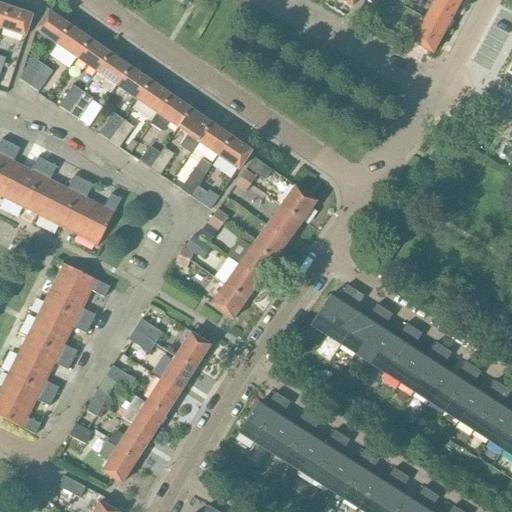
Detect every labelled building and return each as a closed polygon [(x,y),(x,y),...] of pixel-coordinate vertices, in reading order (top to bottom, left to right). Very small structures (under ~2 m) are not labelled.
[(446,30),(459,7),(446,0),(433,0),(424,18),(446,30)] [(8,8),(1,29),(25,37),(31,16),(8,8)] [(48,12),(36,31),(56,45),(57,45),(69,27),(69,26),(48,12)] [(433,55),(446,30),(424,18),(411,43),(433,55)] [(69,27),(57,45),(77,59),(89,41),(88,40),(69,27)] [(89,41),(77,59),(96,72),(108,54),(89,41)] [(108,54),(96,72),(98,74),(116,86),(129,68),(108,54)] [(28,85),(42,65),(32,58),(18,79),(28,85)] [(42,65),(28,85),(38,93),(52,72),(42,65)] [(129,68),(116,86),(136,100),(139,96),(149,82),(129,68)] [(139,96),(136,100),(137,101),(157,114),(166,101),(169,96),(149,82),(139,96)] [(72,86),(58,107),(60,108),(68,113),(69,114),(83,93),(82,92),(72,86)] [(83,93),(69,114),(78,120),(92,101),(93,100),(83,93)] [(151,124),(150,124),(151,125),(162,133),(164,132),(170,124),(177,128),(185,117),(189,110),(169,96),(166,101),(157,114),(151,124)] [(185,117),(177,128),(187,135),(179,147),(189,154),(190,154),(198,143),(210,124),(189,110),(185,117)] [(113,114),(99,134),(108,141),(110,142),(124,121),(122,120),(113,114)] [(124,121),(110,142),(119,148),(133,128),(124,121)] [(210,124),(198,143),(217,156),(230,138),(210,124)] [(230,138),(217,156),(238,170),(251,152),(230,138)] [(0,164),(4,157),(10,145),(1,140),(0,141),(0,142),(0,164)] [(4,157),(0,164),(0,198),(3,200),(20,166),(13,162),(19,151),(20,149),(11,145),(10,145),(4,157)] [(438,165),(447,151),(437,145),(428,159),(438,165)] [(146,151),(139,162),(140,163),(150,169),(159,155),(149,147),(146,151)] [(164,149),(159,155),(150,169),(160,176),(174,155),(164,149)] [(20,166),(3,200),(5,201),(22,210),(40,175),(47,163),(37,158),(37,159),(31,171),(22,166),(20,166)] [(254,159),(247,169),(265,181),(272,171),(254,159)] [(200,160),(194,169),(204,176),(210,166),(200,160)] [(40,175),(22,210),(38,217),(55,183),(49,180),(56,168),(47,163),(40,175)] [(190,196),(197,187),(204,176),(194,169),(180,190),(190,196)] [(245,192),(255,179),(245,171),(235,185),(245,192)] [(55,183),(38,217),(41,219),(58,228),(82,181),(74,177),(73,178),(67,189),(55,183)] [(82,181),(58,228),(75,236),(92,202),(86,198),(92,187),(92,186),(83,181),(82,181)] [(294,186),(280,206),(303,221),(317,202),(307,196),(294,186)] [(200,204),(207,193),(197,187),(190,196),(200,204)] [(207,193),(200,204),(210,211),(219,198),(209,191),(207,193)] [(92,202),(75,236),(79,238),(97,247),(105,230),(114,213),(120,200),(110,195),(109,196),(104,208),(96,204),(92,202)] [(266,226),(265,227),(288,243),(289,241),(303,221),(280,206),(266,226)] [(223,225),(228,218),(217,210),(214,214),(212,217),(223,225)] [(212,217),(207,224),(218,232),(223,225),(212,217)] [(265,227),(253,244),(275,261),(288,243),(265,227)] [(194,235),(185,247),(190,251),(194,253),(193,254),(202,260),(211,248),(196,236),(194,235)] [(238,264),(238,265),(261,281),(261,280),(275,261),(253,244),(250,249),(241,261),(238,264)] [(181,249),(178,257),(190,262),(193,254),(181,249)] [(178,257),(174,265),(176,266),(186,270),(190,262),(178,257)] [(53,282),(53,283),(88,300),(92,291),(104,298),(109,288),(62,264),(62,265),(53,282)] [(224,285),(223,286),(246,302),(247,300),(261,281),(238,265),(238,266),(226,282),(224,285)] [(180,284),(186,270),(176,266),(170,279),(180,284)] [(44,300),(43,302),(90,325),(95,316),(83,310),(88,300),(53,283),(44,300)] [(210,304),(210,305),(232,321),(246,302),(223,286),(210,304)] [(329,297),(311,324),(328,335),(348,304),(355,293),(346,287),(339,298),(336,302),(329,297)] [(348,304),(328,335),(342,345),(360,318),(353,313),(356,309),(363,298),(355,293),(348,304)] [(43,302),(34,319),(69,336),(74,328),(86,334),(90,325),(43,302)] [(360,318),(342,345),(356,353),(377,322),(384,311),(376,306),(369,317),(366,321),(360,318)] [(377,322),(356,353),(371,363),(388,336),(382,331),(384,327),(392,316),(384,311),(377,322)] [(34,320),(25,338),(72,362),(73,360),(77,352),(64,346),(69,336),(34,319),(34,320)] [(134,330),(155,344),(162,334),(141,320),(134,330)] [(388,336),(371,363),(385,372),(386,373),(406,342),(414,330),(413,330),(406,325),(398,336),(396,340),(388,336)] [(149,354),(155,344),(134,330),(128,341),(149,354)] [(406,342),(386,373),(400,382),(418,355),(411,351),(414,347),(421,335),(414,330),(406,342)] [(176,357),(196,369),(210,346),(191,334),(176,357)] [(16,355),(16,356),(50,373),(51,372),(55,364),(68,371),(72,362),(25,338),(16,355)] [(418,355),(400,382),(401,383),(415,392),(443,349),(435,344),(425,359),(418,355)] [(443,349),(415,392),(429,401),(430,401),(448,374),(441,370),(451,354),(443,349)] [(16,356),(7,374),(54,398),(54,397),(58,389),(46,382),(50,373),(16,356)] [(162,380),(160,381),(180,394),(181,393),(196,369),(176,357),(162,380)] [(448,374),(430,401),(445,411),(472,368),(465,363),(455,379),(448,374)] [(127,391),(134,380),(112,367),(106,377),(127,391)] [(472,368),(445,411),(446,412),(459,420),(477,393),(470,389),(481,373),(472,368)] [(7,374),(0,387),(0,392),(33,409),(33,408),(37,401),(49,407),(54,398),(7,374)] [(160,381),(146,405),(165,417),(180,394),(160,381)] [(477,393),(459,420),(461,421),(474,430),(502,387),(494,382),(484,398),(477,393)] [(502,387),(474,430),(488,439),(506,412),(500,408),(510,392),(502,387)] [(101,407),(108,396),(98,390),(91,401),(101,407)] [(0,392),(0,417),(35,435),(40,425),(28,419),(33,409),(0,392)] [(256,405),(239,432),(254,442),(281,399),(274,394),(264,410),(256,405)] [(281,399),(254,442),(270,452),(286,424),(279,420),(289,404),(281,399)] [(91,401),(85,412),(95,418),(101,407),(91,401)] [(151,440),(165,417),(146,405),(131,427),(151,440)] [(506,412),(488,439),(490,440),(503,449),(511,435),(511,416),(507,413),(506,412)] [(286,424),(270,452),(285,461),(312,418),(310,417),(304,413),(294,429),(286,424)] [(312,418),(285,461),(299,470),(317,443),(309,439),(319,423),(312,418)] [(75,425),(68,437),(70,438),(84,446),(91,434),(75,425)] [(117,450),(116,450),(136,463),(137,462),(151,440),(131,427),(124,438),(117,449),(117,450)] [(317,443),(299,470),(314,480),(341,437),(334,432),(324,448),(317,443)] [(511,435),(503,449),(504,450),(511,454),(511,435)] [(341,437),(314,480),(329,489),(346,462),(339,458),(349,442),(341,437)] [(70,438),(64,448),(78,456),(84,446),(70,438)] [(106,444),(98,455),(109,462),(102,473),(122,485),(136,463),(116,450),(106,444)] [(346,462),(329,489),(344,499),(371,455),(364,451),(353,467),(346,462)] [(371,455),(344,499),(359,509),(376,481),(369,477),(379,460),(371,455)] [(376,481),(359,509),(364,511),(377,511),(401,475),(393,470),(383,486),(376,481)] [(401,475),(377,511),(398,511),(406,500),(405,500),(399,496),(409,479),(401,475)] [(79,499),(85,489),(85,488),(63,477),(57,487),(79,499)] [(406,500),(398,511),(419,511),(431,493),(423,489),(413,505),(406,500)] [(431,493),(419,511),(430,511),(439,498),(431,493)] [(115,511),(98,503),(93,511),(115,511)]
